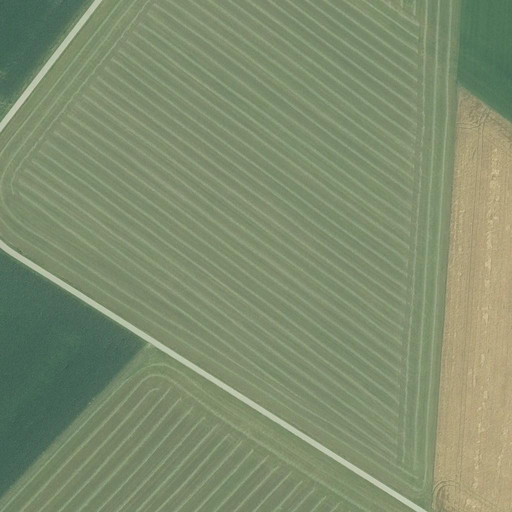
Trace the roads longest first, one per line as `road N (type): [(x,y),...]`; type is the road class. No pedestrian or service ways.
road 1 (unclassified): [(422,511),(0,243)]
road 2 (unclassified): [(0,127),(98,0)]
